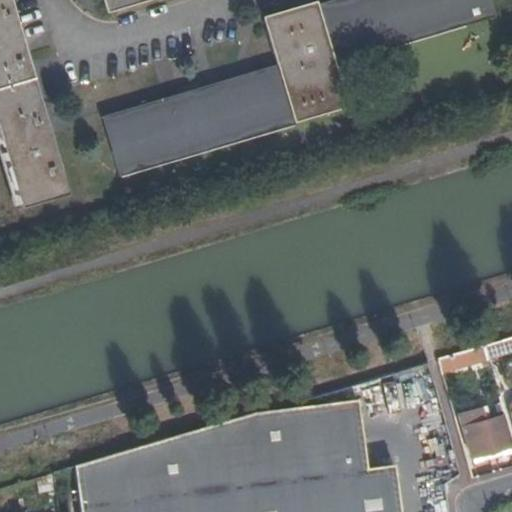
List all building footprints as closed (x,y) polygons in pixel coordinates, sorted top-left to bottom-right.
[(7,0),(0,0),(0,143),(20,209),(65,194),(7,0)] [(101,0),(105,13),(147,0),(101,0)] [(315,3),(262,18),(275,64),(233,77),(101,116),(118,176),(292,124),(292,121),(345,105),(333,65),(494,17),(488,0),(335,0),(316,6),(315,3)] [(511,336),(484,345),(486,355),(501,351),(500,349),(511,345),(511,336)] [(467,363),(487,357),(486,355),(484,345),(463,351),(467,363)] [(463,351),(437,358),(441,374),(468,366),(467,363),(463,351)] [(355,399),(177,438),(124,452),(72,465),(78,511),(398,511),(397,504),(392,464),(364,468),(355,399)] [(472,458),(510,447),(500,416),(485,420),(482,410),(460,418),(472,458)]
